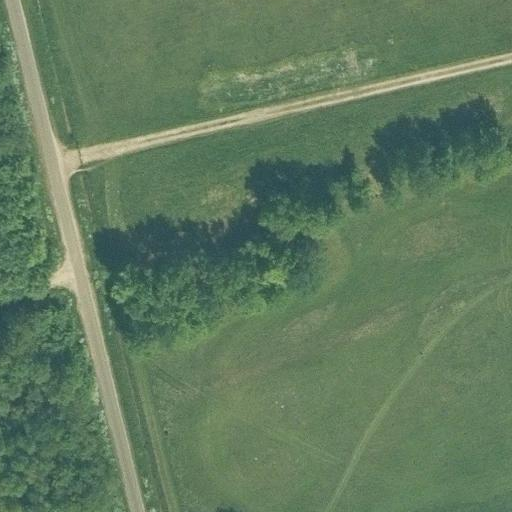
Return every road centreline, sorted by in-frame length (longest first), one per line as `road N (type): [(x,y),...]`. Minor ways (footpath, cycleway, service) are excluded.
road 1 (unclassified): [(138,511),(12,0)]
road 2 (track): [(52,162),(511,54)]
